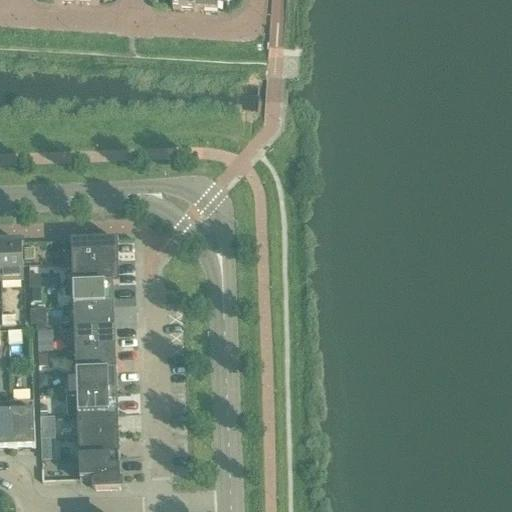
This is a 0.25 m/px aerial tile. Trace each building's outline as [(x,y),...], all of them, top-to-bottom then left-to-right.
[(195,13),(195,0),(172,0),(172,11),(195,13)] [(217,14),(218,0),(195,0),(195,13),(217,14)] [(118,265),(117,245),(117,242),(71,244),(72,267),(118,265)] [(23,282),(22,246),(0,246),(0,271),(0,283),(23,282)] [(119,287),(118,268),(118,265),(72,267),(73,288),(113,287),(119,287)] [(114,308),(113,288),(113,287),(73,288),(73,310),(114,308)] [(115,330),(114,308),(73,310),(74,332),(115,330)] [(31,311),(31,323),(36,323),(36,331),(46,331),(45,310),(31,311)] [(15,327),(15,318),(2,318),(2,328),(15,327)] [(115,352),(115,330),(74,332),(75,354),(115,352)] [(22,346),(21,333),(8,334),(9,347),(22,346)] [(37,334),(38,353),(52,352),(51,333),(37,334)] [(116,374),(115,352),(75,354),(76,375),(116,374)] [(117,395),(116,374),(76,375),(77,397),(117,395)] [(35,450),(33,404),(30,404),(29,392),(13,393),(13,405),(10,405),(12,451),(35,450)] [(118,417),(117,395),(77,397),(77,418),(118,417)] [(0,451),(12,451),(10,405),(0,405),(0,451)] [(119,439),(118,417),(77,418),(78,440),(119,439)] [(40,419),(41,440),(53,440),(52,419),(40,419)] [(119,460),(119,439),(78,440),(79,462),(119,460)] [(41,440),(42,461),(54,460),(53,440),(41,440)] [(121,493),(119,460),(79,462),(80,484),(94,483),(95,494),(121,493)]
